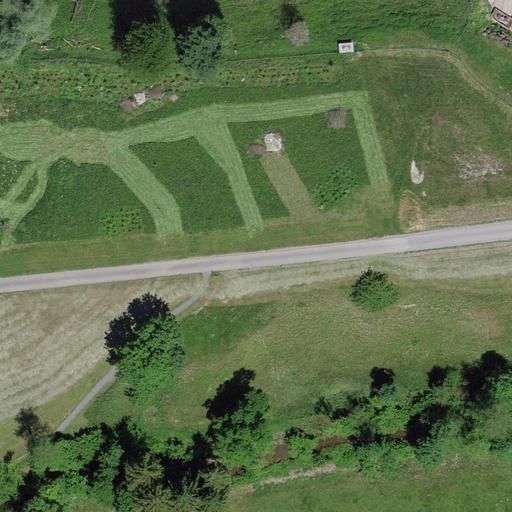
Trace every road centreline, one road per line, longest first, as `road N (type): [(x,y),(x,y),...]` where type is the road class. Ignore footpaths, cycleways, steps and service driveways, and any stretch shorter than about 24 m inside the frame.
road 1 (track): [(208,266),(511,229)]
road 2 (track): [(0,289),(208,266)]
